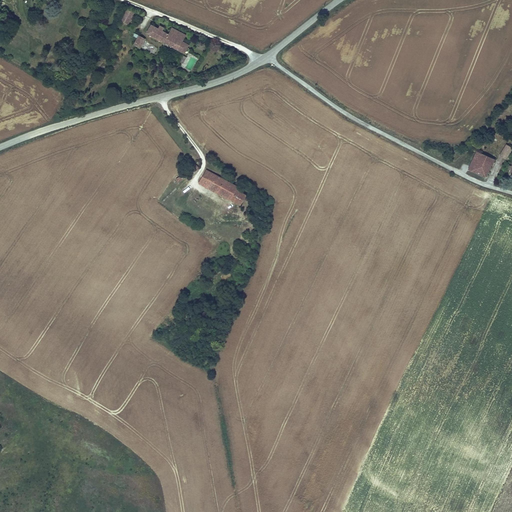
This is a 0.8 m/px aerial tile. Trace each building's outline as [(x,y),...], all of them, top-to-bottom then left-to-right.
[(128,25),(134,14),(127,10),(121,21),(128,25)] [(146,33),(182,54),(187,45),(183,42),(187,36),(172,27),(170,31),(160,25),(158,29),(151,25),(146,33)] [(134,44),(142,49),(147,39),(139,35),(134,44)] [(499,155),(506,159),(511,149),(511,148),(506,144),(499,155)] [(496,160),(476,151),(467,170),(487,179),(496,160)] [(191,159),(185,164),(193,174),(199,169),(191,159)] [(493,176),(500,163),(497,161),(490,175),(493,176)] [(176,181),(178,184),(191,175),(188,170),(181,175),(182,177),(176,181)] [(200,183),(206,186),(212,173),(206,170),(200,183)] [(212,173),(206,186),(231,200),(237,188),(238,186),(223,179),(212,173)] [(247,196),(237,188),(231,200),(242,206),(247,196)]
